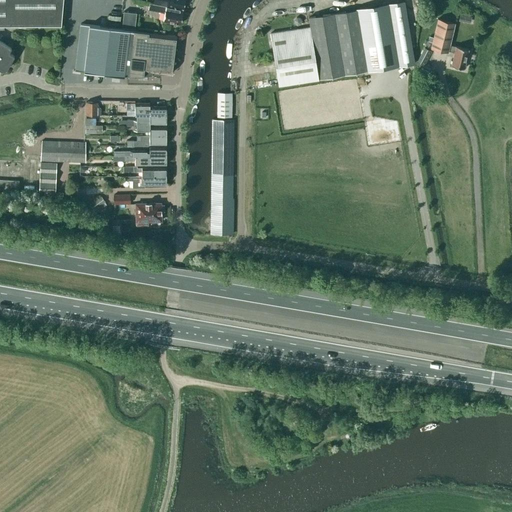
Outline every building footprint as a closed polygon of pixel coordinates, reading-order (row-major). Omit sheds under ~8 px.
[(0,25),(61,25),(63,0),(0,0),(0,69),(1,70),(5,69),(13,55),(8,52),(11,48),(10,47),(0,41),(0,25)] [(158,0),(158,5),(166,7),(183,10),(184,0),(158,0)] [(150,3),(148,10),(165,14),(164,21),(180,24),(183,10),(166,7),(158,5),(150,3)] [(415,64),(404,3),(356,11),(366,72),(415,64)] [(136,13),(123,11),(122,27),(134,29),(136,13)] [(366,72),(356,11),(309,19),(310,27),(319,80),(366,72)] [(296,18),(293,20),(294,24),(297,26),(301,24),(302,21),(300,18),(296,18)] [(469,50),(449,45),(454,23),(438,19),(431,48),(447,52),(448,51),(454,53),(451,66),(464,69),(469,50)] [(80,24),(75,70),(94,72),(124,76),(124,74),(128,74),(128,76),(143,76),(170,75),(170,74),(171,74),(176,36),(148,33),(148,32),(80,24)] [(279,87),(319,80),(310,27),(270,33),(270,35),(279,87)] [(429,72),(430,68),(425,65),(432,52),(425,47),(417,62),(423,65),(422,68),(429,72)] [(232,93),(231,93),(217,93),(217,117),(231,117),(232,93)] [(97,102),(85,102),(85,115),(97,115),(97,102)] [(135,116),(137,116),(166,115),(166,106),(150,106),(150,103),(135,103),(126,103),(126,110),(135,110),(135,116)] [(166,115),(137,116),(137,125),(149,125),(149,124),(166,124),(166,115)] [(232,234),(233,120),(212,119),(210,234),(232,234)] [(102,125),(95,125),(95,126),(85,126),(85,133),(102,133),(102,125)] [(149,127),(149,125),(137,126),(136,130),(149,130),(149,136),(166,135),(166,127),(149,127)] [(149,144),(166,144),(166,135),(149,136),(136,136),(137,140),(127,140),(127,146),(149,146),(149,144)] [(84,163),(85,142),(42,140),(41,161),(84,163)] [(122,156),(124,156),(166,156),(166,147),(149,147),(149,152),(146,152),(146,151),(122,151),(113,151),(113,156),(122,156)] [(166,165),(166,156),(124,156),(124,161),(144,161),(144,160),(149,160),(149,165),(166,165)] [(41,162),(41,172),(56,173),(57,163),(41,162)] [(142,172),(142,177),(166,176),(166,168),(150,168),(137,168),(137,166),(133,166),(133,172),(142,172)] [(41,172),(40,182),(55,183),(56,183),(56,173),(41,172)] [(166,176),(142,177),(125,177),(125,181),(132,181),(132,188),(144,188),(144,185),(166,185),(166,176)] [(19,181),(0,179),(0,189),(18,191),(19,181)] [(55,183),(40,182),(40,192),(55,193),(56,183),(55,183)] [(94,201),(89,204),(94,210),(96,213),(107,205),(105,202),(101,196),(99,198),(97,195),(92,199),(94,201)] [(130,195),(114,195),(114,204),(130,204),(130,195)] [(160,205),(160,203),(136,204),(136,225),(147,225),(147,220),(151,220),(151,221),(161,221),(161,213),(164,212),(164,205),(160,205)] [(388,429),(386,422),(374,426),(376,432),(388,429)] [(340,438),(339,430),(330,432),(331,440),(340,438)]
